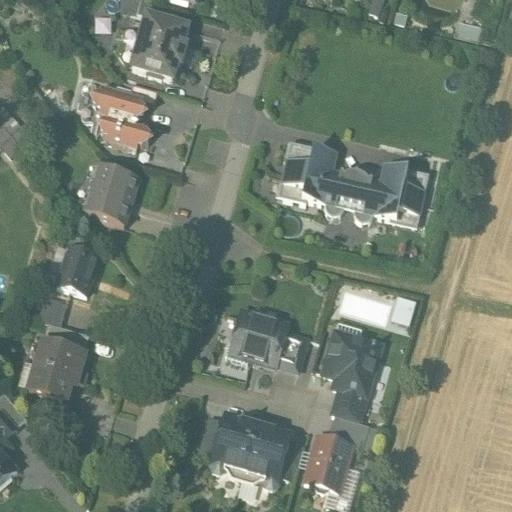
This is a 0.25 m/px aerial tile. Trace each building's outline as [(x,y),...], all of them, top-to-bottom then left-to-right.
[(166,16),(147,10),(143,5),(137,22),(148,25),(162,29),(166,16)] [(162,29),(148,25),(133,76),(149,81),(148,83),(162,87),(163,85),(172,87),(176,71),(180,72),(185,54),(182,53),(186,37),(162,29)] [(455,25),(452,40),(477,45),(481,30),(455,25)] [(157,97),(132,90),(129,102),(143,106),(142,108),(154,111),(157,97)] [(129,102),(101,93),(100,98),(93,102),(91,108),(95,114),(93,119),(108,123),(107,125),(101,128),(99,135),(102,140),(107,142),(106,146),(135,155),(137,151),(143,152),(149,149),(151,142),(147,135),(135,131),(136,126),(143,122),(145,117),(141,111),(142,108),(143,106),(129,102)] [(336,160),(288,149),(284,168),(286,168),(281,188),(279,188),(276,203),(304,209),(305,206),(325,210),(325,215),(328,219),(332,221),(337,221),(341,218),(343,213),(346,212),(353,213),(354,216),(354,221),(357,225),(361,228),(366,228),(370,225),(372,221),(391,225),(396,206),(400,206),(406,176),(383,170),(379,188),(365,185),(365,184),(364,184),(360,181),(352,179),(346,180),(346,181),(332,177),(336,160)] [(400,167),(385,164),(383,170),(406,176),(409,176),(406,171),(403,169),(400,167)] [(138,184),(93,171),(80,218),(125,231),(138,184)] [(98,268),(66,258),(55,296),(87,306),(98,268)] [(415,329),(422,304),(404,299),(397,324),(415,329)] [(78,315),(52,308),(46,330),(55,333),(72,337),(78,315)] [(287,330),(242,317),(232,350),(228,349),(225,362),(247,368),(248,364),(275,372),(276,370),(285,338),(287,330)] [(72,337),(55,333),(49,352),(83,361),(89,342),(72,337)] [(307,344),(285,338),(276,370),(298,376),(307,344)] [(357,348),(333,341),(327,362),(325,364),(323,365),(323,367),(323,370),(325,372),(323,379),(336,383),(333,393),(339,394),(366,402),(377,364),(373,363),(377,350),(358,345),(357,348)] [(49,352),(43,350),(29,399),(66,409),(71,391),(75,393),(84,362),(83,361),(49,352)] [(366,402),(339,394),(331,420),(359,428),(366,402)] [(26,426),(4,400),(0,403),(0,416),(1,418),(16,435),(26,426)] [(1,418),(0,418),(0,447),(4,444),(5,446),(17,436),(16,435),(1,418)] [(258,429),(226,419),(223,429),(213,463),(211,463),(211,464),(211,465),(209,470),(212,476),(219,478),(225,475),(226,472),(244,477),(258,429)] [(223,429),(210,425),(199,459),(211,463),(213,463),(223,429)] [(291,438),(258,429),(244,477),(263,482),(262,486),(265,491),(271,493),(277,490),(279,484),(280,483),(278,482),(288,448),(291,438)] [(352,451),(317,441),(304,488),(314,491),(317,496),(323,497),(328,495),(338,498),(352,451)] [(302,452),(288,448),(278,482),(280,483),(292,486),(302,452)] [(0,492),(17,477),(0,457),(0,492)]
